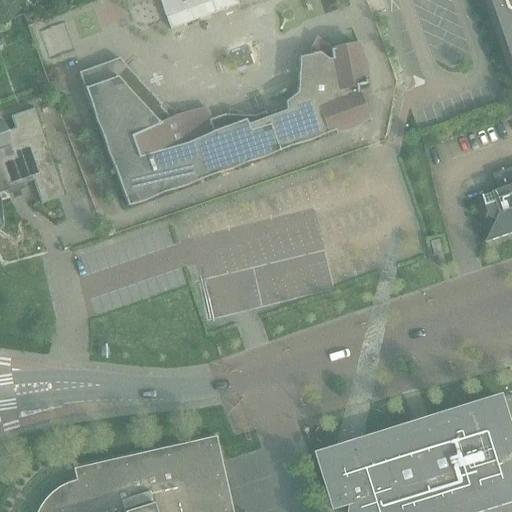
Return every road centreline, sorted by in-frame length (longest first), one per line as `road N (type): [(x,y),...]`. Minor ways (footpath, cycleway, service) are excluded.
road 1 (tertiary): [(255,380),(511,313)]
road 2 (tertiary): [(98,386),(255,380)]
road 3 (residential): [(255,380),(294,511)]
